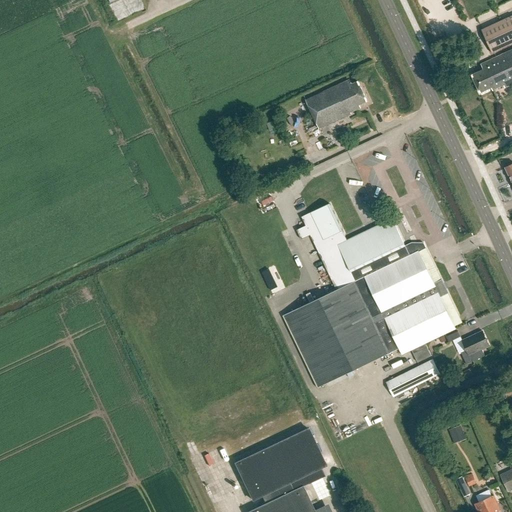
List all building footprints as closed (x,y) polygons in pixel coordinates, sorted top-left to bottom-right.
[(511,44),(511,16),(481,31),(492,53),(511,44)] [(503,85),(505,88),(511,84),(511,50),(481,65),(483,70),(472,76),(480,93),(491,88),(492,90),(503,85)] [(348,81),(306,100),(319,129),(351,114),(350,113),(357,110),(356,107),(367,102),(358,82),(351,85),(348,81)] [(242,124),(244,130),(258,124),(256,119),(242,124)] [(429,212),(437,209),(428,191),(421,194),(429,212)] [(390,353),(399,349),(402,355),(412,350),(418,363),(431,356),(426,344),(456,329),(455,327),(462,323),(423,243),(411,243),(405,246),(392,219),(347,241),(330,204),(302,217),(306,226),(297,230),(301,240),(310,236),(337,290),(355,282),(390,353)] [(283,316),(318,388),(390,353),(355,282),(337,290),(283,316)] [(446,337),(449,343),(461,337),(458,331),(446,337)] [(467,351),(462,354),(465,360),(465,362),(467,365),(477,359),(485,356),(482,349),(489,346),(482,331),(462,341),(467,351)] [(433,359),(386,383),(393,397),(440,374),(433,359)] [(491,397),(485,400),(488,406),(494,403),(491,397)] [(453,438),(463,434),(460,427),(450,431),(453,438)] [(308,429),(235,464),(252,500),(261,496),(266,504),(249,511),(330,511),(327,504),(313,511),(303,487),(293,491),(289,483),(325,466),(308,429)] [(511,470),(501,476),(508,490),(511,487),(511,470)] [(476,483),(471,473),(468,474),(468,475),(464,477),(468,486),(476,483)] [(463,476),(457,479),(461,487),(466,484),(463,476)] [(333,477),(322,480),(324,487),(335,484),(333,477)] [(337,486),(326,489),(327,495),(339,492),(337,486)] [(475,505),(478,511),(499,511),(501,511),(494,496),(475,505)]
